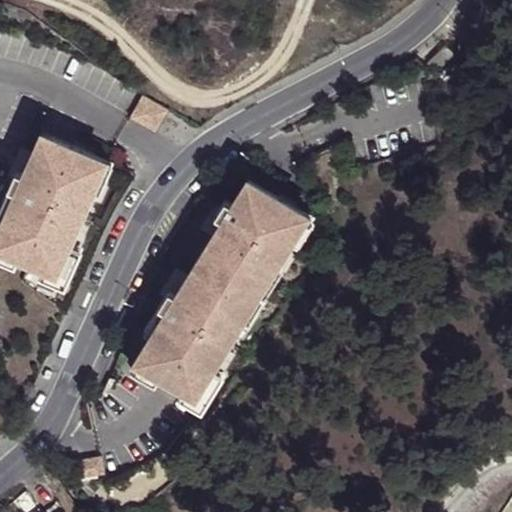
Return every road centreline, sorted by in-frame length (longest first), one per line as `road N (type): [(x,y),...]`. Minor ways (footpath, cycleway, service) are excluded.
road 1 (residential): [(185,167),(146,218),(59,409),(0,475)]
road 2 (track): [(306,0),(266,71),(238,91),(204,98),(183,92),(113,26),(64,0)]
road 3 (residential): [(185,167),(228,132),(356,64),(442,0)]
